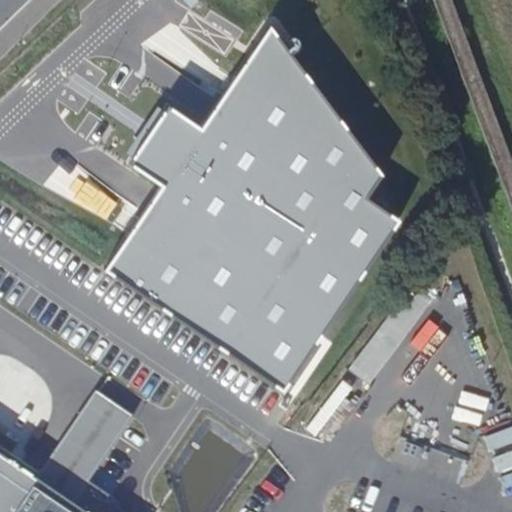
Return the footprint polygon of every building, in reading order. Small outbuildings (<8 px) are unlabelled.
[(429,0),(511,220),(511,167),(449,0),(429,0)] [(103,269),(280,389),(396,218),(367,198),(384,173),(268,27),(200,127),(168,105),(129,162),(161,184),(103,269)] [(376,371),(414,324),(395,309),(357,356),(376,371)] [(0,456),(72,506),(133,416),(95,390),(38,473),(0,447),(0,456)] [(81,511),(72,506),(0,456),(0,511),(81,511)]
